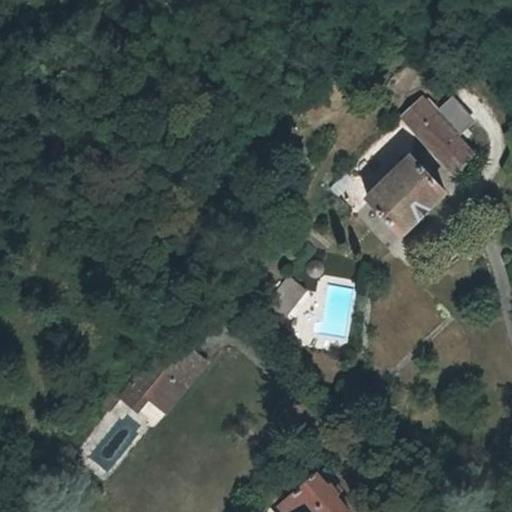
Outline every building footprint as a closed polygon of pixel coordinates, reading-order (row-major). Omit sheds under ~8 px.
[(420,98),(406,112),(461,172),(477,155),(436,113),(441,108),(429,97),(425,101),(420,98)] [(414,158),(367,202),(401,239),(447,194),(414,158)] [(295,276),(273,300),(290,316),(312,294),(295,276)] [(124,381),(135,391),(159,363),(167,367),(174,357),(169,351),(186,331),(174,320),(160,337),(138,363),(124,381)] [(348,511),(325,477),(285,503),(290,511),(348,511)]
